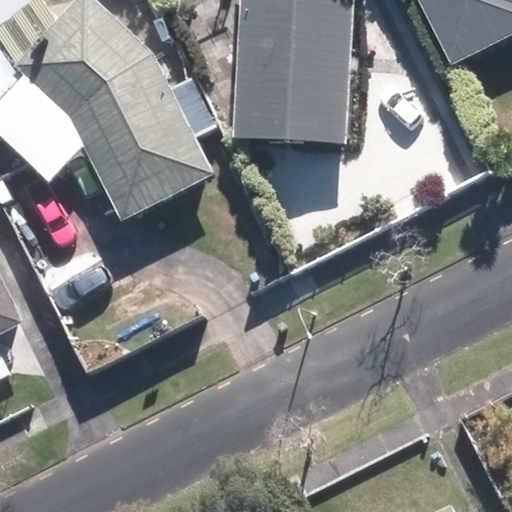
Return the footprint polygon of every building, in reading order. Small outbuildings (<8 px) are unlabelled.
[(43,9),(37,0),(0,0),(0,118),(42,90),(82,126),(131,228),(226,182),(164,58),(99,0),(92,0),(67,28),(51,4),(43,9)] [(180,33),(237,2),(236,0),(201,0),(170,17),(180,33)] [(362,0),(248,0),(241,148),(353,155),(362,0)] [(511,0),(416,0),(456,77),(511,48),(511,0)] [(0,391),(18,383),(2,350),(32,334),(0,270),(0,391)] [(459,511),(454,501),(433,511),(459,511)]
